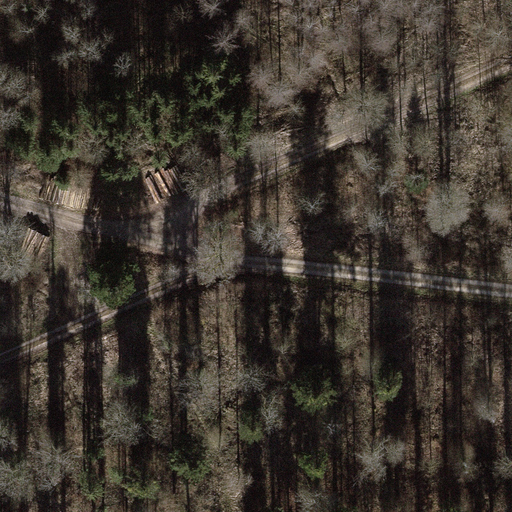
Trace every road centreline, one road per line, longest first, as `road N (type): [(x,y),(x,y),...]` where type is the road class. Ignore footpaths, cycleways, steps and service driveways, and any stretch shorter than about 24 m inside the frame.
road 1 (track): [(0,194),(311,265),(511,289)]
road 2 (track): [(511,65),(141,223)]
road 3 (track): [(236,250),(0,356)]
